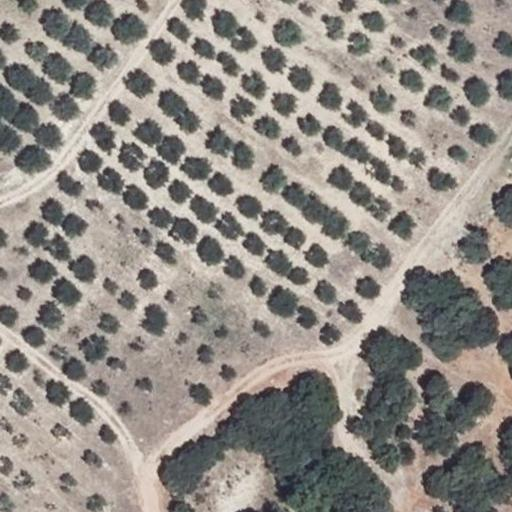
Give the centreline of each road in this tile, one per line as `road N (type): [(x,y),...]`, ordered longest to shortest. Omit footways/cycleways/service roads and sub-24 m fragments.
road 1 (track): [(511,141),(347,349),(250,381),(159,449),(157,511)]
road 2 (track): [(177,0),(42,180),(0,204)]
